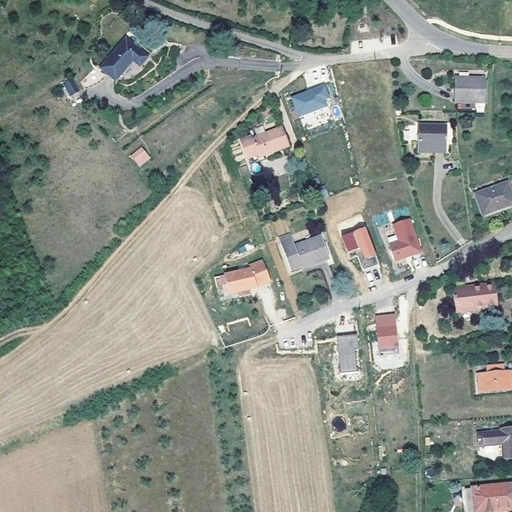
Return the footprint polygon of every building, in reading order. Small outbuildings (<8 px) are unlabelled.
[(133,66),(140,72),(148,63),(127,45),(100,73),(115,87),(133,66)] [(70,97),(81,91),(74,79),(64,84),(70,97)] [(454,101),(457,102),(463,102),(463,105),(484,105),(485,80),(468,80),(468,81),(458,81),(454,81),(454,101)] [(303,93),(291,97),(298,116),(326,106),(324,100),(328,98),(324,85),(313,89),(314,90),(303,94),(303,93)] [(421,127),(419,154),(446,155),(448,128),(421,127)] [(250,142),(258,161),(277,153),(287,149),(279,130),(250,142)] [(140,169),(152,159),(141,146),(129,156),(140,169)] [(278,157),(277,153),(258,161),(259,164),(278,157)] [(511,205),(511,196),(507,183),(475,197),(484,218),(511,205)] [(405,208),(388,214),(394,230),(385,233),(391,250),(403,246),(402,244),(408,242),(409,244),(417,241),(405,208)] [(366,227),(355,231),(361,248),(365,259),(376,255),(366,227)] [(348,253),(361,248),(355,231),(342,236),(348,253)] [(307,270),(330,262),(322,239),(295,248),(292,242),(281,246),(291,273),(306,268),(307,270)] [(250,270),(220,276),(221,285),(226,284),(228,295),(238,293),(239,298),(250,295),(249,291),(249,286),(256,284),(258,288),(271,283),(263,262),(249,267),(250,270)] [(471,291),(454,292),(456,314),(498,311),(496,286),(471,288),(471,291)] [(376,320),(379,357),(399,354),(395,318),(376,320)] [(340,372),(357,371),(355,348),(359,348),(357,334),(337,336),(340,372)] [(511,390),(511,372),(477,376),(479,394),(511,390)] [(511,394),(511,390),(479,394),(477,376),(473,376),(475,398),(511,394)] [(503,464),(511,462),(511,431),(500,433),(500,434),(477,436),(478,449),(501,446),(503,464)] [(511,488),(467,493),(469,511),(495,511),(511,510),(511,488)]
